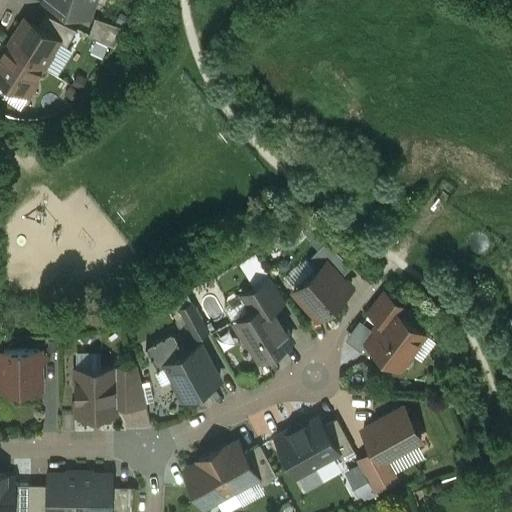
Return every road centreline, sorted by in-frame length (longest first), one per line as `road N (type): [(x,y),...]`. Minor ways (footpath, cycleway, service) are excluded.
road 1 (residential): [(399,259),(315,376),(146,446)]
road 2 (residential): [(146,446),(0,445)]
